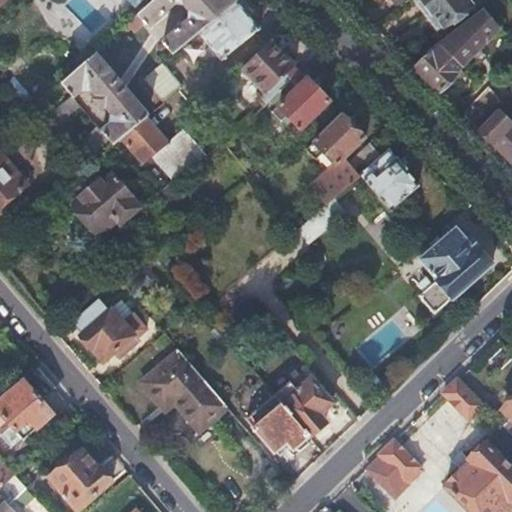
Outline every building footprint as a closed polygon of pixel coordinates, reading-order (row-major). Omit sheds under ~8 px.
[(0,0),(0,10),(10,0),(0,0)] [(235,0),(154,0),(128,24),(135,30),(144,22),(150,27),(173,5),(183,4),(191,13),(191,19),(163,43),(173,55),(199,34),(237,2),(235,0)] [(425,0),(443,25),(461,12),(464,16),(474,8),(468,0),(425,0)] [(237,2),(199,34),(221,60),(223,58),(225,60),(227,58),(225,56),(259,28),(237,2)] [(484,8),(439,43),(463,65),(501,28),(484,8)] [(242,69),(265,92),(276,81),(283,87),(289,94),(307,77),(310,74),(297,61),(293,64),(271,42),(242,69)] [(414,65),(440,91),(457,75),(455,73),(463,65),(439,43),(426,52),(414,65)] [(93,89),(99,96),(95,99),(104,109),(108,106),(115,115),(114,121),(103,131),(111,141),(114,145),(123,138),(146,118),(149,115),(96,53),(62,84),(72,96),(74,98),(86,88),(93,89)] [(182,87),(163,64),(144,80),(163,103),(179,89),(182,87)] [(289,94),(275,109),(273,108),(270,110),(281,122),(287,116),(301,130),(331,101),(307,77),(289,94)] [(72,96),(53,114),(62,124),(81,107),(74,98),(72,96)] [(481,131),(504,154),(511,146),(511,120),(498,107),(488,116),(492,120),(481,131)] [(343,115),(308,149),(318,159),(324,152),(336,163),(312,187),(327,205),(334,199),(360,177),(349,163),(346,159),(366,139),(343,115)] [(146,118),(123,138),(144,163),(153,156),(174,180),(175,179),(206,154),(185,128),(168,143),(146,118)] [(101,129),(79,148),(88,160),(111,141),(103,131),(101,129)] [(349,163),(360,177),(390,210),(419,186),(406,172),(408,169),(391,150),(383,157),(370,143),(349,163)] [(0,209),(28,187),(0,152),(0,209)] [(94,174),(78,188),(83,195),(100,180),(94,174)] [(83,195),(74,202),(76,206),(75,209),(96,233),(100,233),(102,235),(117,221),(118,223),(139,206),(114,177),(110,176),(102,183),(100,180),(83,195)] [(174,180),(157,194),(170,210),(187,193),(175,179),(174,180)] [(327,205),(298,230),(310,244),(346,212),(334,199),(327,205)] [(436,314),(495,263),(478,245),(475,246),(457,226),(425,253),(420,258),(438,279),(420,295),(436,314)] [(74,322),(85,335),(81,339),(80,342),(88,351),(92,351),(95,349),(107,362),(122,349),(126,354),(141,342),(138,339),(147,331),(135,316),(133,317),(125,324),(113,309),(107,314),(97,303),(74,322)] [(113,309),(125,324),(133,317),(121,303),(113,309)] [(270,322),(256,320),(255,332),(269,334),(270,322)] [(142,383),(167,411),(175,403),(200,432),(228,407),(178,349),(142,383)] [(292,381),(274,396),(280,403),(280,404),(309,438),(326,422),(320,415),(334,404),(312,377),(299,389),(292,381)] [(444,392),(469,418),(483,405),(457,380),(444,392)] [(26,381),(0,402),(0,410),(26,439),(55,415),(26,381)] [(249,383),(235,394),(247,408),(261,397),(249,383)] [(275,453),(287,442),(293,451),(294,450),(295,451),(296,450),(300,451),(300,452),(309,445),(308,444),(308,440),(309,439),(308,438),(309,438),(280,404),(280,403),(274,396),(246,419),(255,429),(253,430),(255,432),(256,431),(275,453)] [(511,398),(494,417),(511,434),(511,398)] [(369,470),(392,492),(417,466),(394,441),(380,454),(382,457),(369,470)] [(472,511),(500,511),(511,500),(511,470),(486,444),(469,460),(471,462),(446,486),(472,511)] [(84,450),(52,477),(80,509),(112,482),(84,450)] [(0,488),(16,474),(0,457),(0,488)] [(0,488),(0,511),(17,511),(10,504),(27,487),(16,474),(0,488)]
